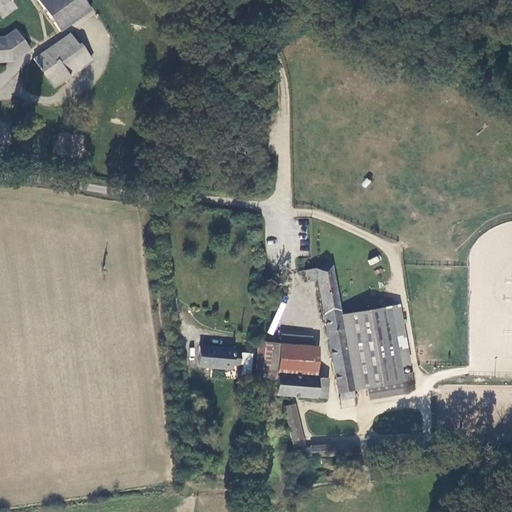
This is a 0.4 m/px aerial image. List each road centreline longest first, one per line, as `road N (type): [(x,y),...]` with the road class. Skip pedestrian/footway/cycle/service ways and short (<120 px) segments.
road 1 (unclassified): [(0,177),(279,207)]
road 2 (track): [(279,207),(349,227),(395,256),(420,391)]
road 3 (track): [(247,0),(284,90),(279,207)]
